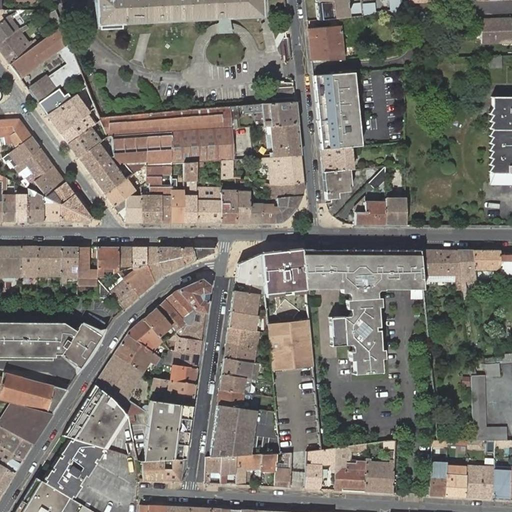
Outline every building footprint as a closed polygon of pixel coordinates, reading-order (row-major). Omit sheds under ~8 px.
[(93,0),(95,24),(220,17),(227,17),(259,16),(258,0),(93,0)] [(314,0),(317,20),(346,17),(344,0),(359,0),(361,16),(403,12),(402,8),(401,0),(314,0)] [(61,25),(54,10),(44,15),(54,30),(61,25)] [(11,14),(8,16),(0,21),(0,43),(18,30),(19,29),(12,20),(14,18),(11,14)] [(481,19),(482,44),(482,42),(511,41),(511,42),(511,37),(511,18),(511,19),(481,21),(481,19)] [(74,76),(80,72),(75,59),(68,42),(61,25),(54,30),(37,43),(9,64),(19,78),(58,49),(62,55),(65,53),(69,62),(62,68),(62,69),(69,79),(74,76)] [(308,28),(311,60),(342,59),(339,25),(308,28)] [(0,43),(0,51),(9,64),(37,43),(35,40),(29,44),(28,43),(23,47),(15,37),(20,33),(20,32),(28,28),(26,26),(19,29),(18,30),(0,43)] [(275,32),(279,59),(290,57),(286,30),(275,32)] [(20,33),(15,37),(23,47),(28,43),(20,33)] [(60,70),(67,81),(69,79),(62,69),(60,70)] [(28,89),(37,102),(56,89),(57,88),(67,81),(60,70),(48,80),(46,76),(28,89)] [(82,88),(86,86),(80,72),(74,76),(82,88)] [(319,140),(320,149),(349,146),(356,145),(355,137),(354,130),(358,130),(357,117),(353,117),(352,108),(356,108),(353,81),(349,82),(348,73),(313,75),(314,90),(318,89),(321,120),(317,120),(319,140)] [(294,98),(293,83),(283,82),(276,82),(276,87),(271,88),(272,99),(294,98)] [(61,85),(57,88),(62,95),(66,93),(61,85)] [(37,102),(46,115),(70,97),(66,93),(62,95),(57,88),(56,89),(37,102)] [(46,115),(59,133),(82,116),(85,114),(83,110),(75,99),(77,98),(74,94),(70,97),(46,115)] [(511,182),(511,97),(491,98),(491,114),(491,173),(494,173),(494,182),(511,182)] [(297,124),(295,101),(241,106),(242,114),(263,112),(264,126),(266,126),(297,124)] [(238,118),(237,106),(229,107),(153,113),(125,116),(115,116),(99,118),(99,119),(103,129),(106,136),(104,138),(100,141),(78,158),(104,194),(124,178),(129,175),(132,173),(144,163),(147,165),(170,163),(183,163),(196,162),(220,160),(232,160),(232,159),(230,128),(236,128),(235,119),(238,118)] [(99,119),(99,118),(98,118),(94,107),(91,110),(96,121),(99,119)] [(59,133),(67,143),(89,126),(82,116),(59,133)] [(18,118),(0,119),(0,150),(0,152),(2,158),(31,136),(18,118)] [(300,155),(297,124),(266,126),(267,134),(273,134),(275,152),(269,152),(269,157),(300,155)] [(67,143),(78,158),(100,141),(89,126),(67,143)] [(40,148),(31,136),(2,158),(5,162),(8,161),(13,167),(14,167),(40,148)] [(347,170),(352,169),(349,146),(320,149),(322,172),(347,170)] [(53,166),(40,148),(14,167),(20,176),(22,173),(25,177),(21,181),(25,187),(53,166)] [(303,182),(300,155),(269,157),(261,158),(262,163),(269,163),(271,182),(303,182)] [(232,160),(220,160),(220,178),(232,178),(232,160)] [(195,180),(196,162),(183,163),(183,181),(195,180)] [(144,182),(144,163),(132,173),(133,176),(140,185),(144,182)] [(171,179),(170,163),(147,165),(148,182),(148,192),(148,195),(140,195),(140,222),(160,222),(170,222),(171,179)] [(65,182),(53,166),(25,187),(27,188),(29,189),(36,184),(43,193),(41,195),(42,196),(44,197),(65,182)] [(385,180),(385,166),(368,182),(375,190),(385,180)] [(322,172),(325,199),(338,198),(337,192),(349,191),(347,170),(322,172)] [(104,194),(113,206),(125,197),(133,191),(124,178),(104,194)] [(170,222),(183,222),(184,195),(183,189),(177,190),(176,179),(171,179),(170,222)] [(74,194),(65,182),(44,197),(59,204),(74,194)] [(148,192),(148,182),(144,182),(140,185),(140,186),(140,192),(148,192)] [(303,190),(303,182),(271,182),(269,182),(261,182),(260,187),(268,190),(270,190),(270,194),(266,194),(266,196),(270,198),(271,198),(302,196),(303,190)] [(29,189),(27,188),(27,190),(27,221),(42,222),(42,196),(41,195),(29,189)] [(195,222),(220,223),(220,192),(203,192),(204,188),(196,188),(196,195),(195,222)] [(27,190),(15,190),(15,195),(14,221),(27,221),(27,190)] [(235,223),(235,191),(220,190),(220,192),(220,223),(235,223)] [(249,191),(235,191),(235,223),(249,223),(249,198),(249,191)] [(90,217),(74,194),(59,204),(60,222),(89,221),(90,217)] [(2,221),(14,221),(15,195),(2,195),(2,221)] [(125,222),(140,222),(140,195),(135,196),(125,198),(125,197),(113,206),(117,212),(125,206),(125,222)] [(183,222),(195,222),(196,195),(184,195),(183,222)] [(59,204),(44,197),(42,196),(42,222),(60,222),(59,204)] [(300,200),(302,196),(271,198),(270,198),(270,201),(275,201),(276,207),(274,211),(271,211),(271,209),(267,203),(261,203),(261,223),(277,223),(282,222),(285,220),(292,213),(296,208),(300,200)] [(385,225),(405,225),(405,197),(385,198),(385,201),(385,225)] [(249,223),(261,223),(261,203),(253,203),(253,198),(249,198),(249,223)] [(354,224),(385,225),(385,201),(364,201),(364,211),(354,212),(354,224)] [(21,246),(0,245),(0,275),(21,276),(21,246)] [(21,246),(21,276),(37,276),(37,246),(21,246)] [(37,246),(37,276),(61,276),(61,246),(37,246)] [(61,276),(61,282),(65,282),(65,276),(77,277),(77,246),(61,246),(61,276)] [(87,246),(77,246),(77,277),(77,279),(76,282),(77,284),(96,284),(96,281),(96,277),(97,271),(87,271),(87,246)] [(97,271),(96,277),(102,275),(102,268),(113,267),(112,273),(116,272),(117,271),(117,267),(117,247),(97,247),(97,271)] [(132,247),(117,247),(117,267),(131,267),(132,247)] [(146,247),(132,247),(131,267),(132,267),(145,264),(146,247)] [(158,247),(146,247),(145,264),(155,261),(158,260),(158,247)] [(180,247),(158,247),(158,260),(159,263),(164,274),(183,265),(180,247)] [(191,247),(180,247),(183,265),(194,260),(191,247)] [(213,247),(191,247),(194,260),(213,252),(213,247)] [(263,295),(264,298),(273,297),(278,296),(305,293),(305,288),(305,285),(303,270),(301,249),(279,251),(259,253),(262,284),(263,293),(263,295)] [(314,249),(301,249),(303,270),(305,285),(305,288),(341,288),(341,295),(346,295),(349,297),(349,300),(345,300),(346,309),(349,309),(350,314),(348,316),(333,317),(333,321),(329,321),(331,342),(334,342),(334,346),(350,345),(352,347),(352,352),(349,352),(349,361),(353,360),(354,374),(381,373),(380,359),(384,359),(383,350),(380,350),(377,307),(380,307),(379,298),(376,298),(376,292),(378,290),(384,289),(384,288),(411,289),(423,289),(422,283),(422,282),(419,250),(345,249),(345,254),(319,254),(314,249)] [(456,250),(419,250),(422,282),(422,283),(426,283),(426,280),(426,275),(454,275),(454,280),(455,280),(456,290),(460,289),(456,250)] [(471,250),(456,250),(460,289),(465,289),(465,281),(475,280),(474,278),(474,269),(471,250)] [(498,250),(471,250),(474,269),(481,269),(481,271),(483,274),(487,274),(489,271),(490,269),(498,269),(498,250)] [(511,250),(498,250),(498,269),(498,274),(500,274),(511,273),(511,250)] [(235,280),(262,284),(259,253),(237,263),(235,280)] [(155,261),(145,264),(154,282),(164,274),(159,263),(156,264),(155,261)] [(116,272),(120,276),(138,296),(154,282),(145,264),(132,267),(134,272),(128,277),(125,274),(123,275),(120,271),(117,271),(116,272)] [(208,269),(201,277),(209,283),(216,276),(208,269)] [(481,269),(474,269),(474,278),(498,278),(498,274),(498,269),(490,269),(489,271),(487,274),(483,274),(481,271),(481,269)] [(106,289),(114,297),(123,309),(138,296),(120,276),(110,286),(105,280),(102,275),(96,277),(101,283),(106,289)] [(96,284),(96,297),(114,297),(106,289),(101,283),(96,277),(96,281),(96,284)] [(201,280),(178,289),(192,306),(194,309),(205,311),(207,301),(209,285),(201,280)] [(174,291),(165,299),(187,324),(203,326),(205,311),(194,309),(192,306),(178,289),(174,291)] [(423,289),(411,289),(411,298),(424,298),(423,289)] [(254,315),(257,294),(233,290),(230,312),(254,315)] [(165,299),(155,308),(170,325),(175,331),(175,333),(179,337),(201,340),(203,326),(187,324),(165,299)] [(155,308),(142,318),(157,336),(170,325),(155,308)] [(254,331),(256,315),(254,315),(230,312),(228,327),(254,331)] [(129,330),(126,335),(151,351),(161,341),(157,336),(142,318),(129,330)] [(97,343),(101,336),(80,322),(75,331),(63,322),(0,321),(0,355),(54,356),(54,354),(60,354),(63,350),(83,364),(97,343)] [(270,364),(271,368),(285,367),(298,365),(312,364),(310,342),(309,334),(308,321),(294,323),(281,324),(267,326),(267,333),(269,349),(270,364)] [(225,343),(256,347),(258,331),(254,331),(228,327),(225,343)] [(175,333),(169,339),(172,339),(169,349),(199,354),(201,340),(179,337),(175,333)] [(126,335),(114,354),(142,373),(149,361),(154,364),(156,364),(160,357),(151,351),(126,335)] [(253,362),(256,347),(225,343),(223,358),(253,362)] [(173,352),(171,365),(197,369),(199,354),(169,349),(168,351),(173,352)] [(80,368),(83,364),(63,350),(60,354),(80,368)] [(114,354),(95,382),(98,385),(112,396),(122,407),(127,415),(145,411),(129,400),(132,394),(132,393),(130,392),(142,373),(114,354)] [(251,379),(255,379),(258,362),(253,362),(223,358),(221,374),(251,379)] [(474,362),(468,363),(470,375),(484,375),(486,375),(485,370),(475,369),(474,362)] [(484,364),(485,370),(486,375),(486,377),(501,375),(500,362),(485,364),(484,364)] [(169,380),(194,384),(197,369),(171,365),(169,380)] [(51,413),(66,389),(45,384),(22,377),(3,372),(2,378),(0,377),(0,399),(8,402),(10,402),(17,404),(26,407),(51,413)] [(221,374),(219,389),(242,392),(244,381),(251,381),(251,379),(221,374)] [(484,375),(470,375),(472,389),(472,440),(494,440),(506,440),(506,427),(485,427),(484,375)] [(152,381),(149,399),(186,405),(191,405),(194,384),(169,380),(152,378),(152,381)] [(81,412),(66,436),(72,438),(101,447),(103,447),(106,448),(125,417),(97,387),(81,412)] [(240,407),(243,392),(242,392),(219,389),(217,403),(240,407)] [(149,399),(147,410),(147,414),(149,414),(143,460),(155,459),(163,459),(179,458),(186,405),(149,399)] [(49,415),(51,413),(26,407),(17,404),(10,402),(6,410),(0,418),(0,427),(1,428),(5,429),(5,430),(31,444),(46,420),(49,415)] [(249,434),(253,435),(256,409),(252,409),(240,407),(217,403),(213,429),(243,433),(247,434),(249,434)] [(77,413),(63,435),(66,436),(81,412),(77,413)] [(0,445),(22,459),(31,444),(5,430),(5,429),(1,428),(0,427),(0,445)] [(250,454),(253,435),(249,434),(247,434),(243,433),(213,429),(211,437),(238,441),(239,443),(241,455),(247,455),(250,454)] [(220,456),(235,455),(238,455),(241,455),(239,443),(238,441),(211,437),(210,446),(209,456),(220,456)] [(72,438),(44,482),(67,496),(69,497),(70,498),(103,447),(101,447),(72,438)] [(506,440),(494,440),(494,446),(493,451),(495,451),(496,446),(511,446),(511,440),(506,440)] [(340,447),(336,447),(335,469),(341,469),(344,469),(344,463),(349,463),(349,452),(365,451),(365,444),(340,447)] [(0,445),(0,464),(13,473),(22,459),(0,445)] [(336,447),(320,449),(305,451),(305,459),(311,459),(311,464),(320,465),(320,461),(331,461),(331,468),(335,469),(336,447)] [(273,486),(288,487),(289,471),(290,467),(290,464),(290,462),(290,452),(285,453),(284,462),(276,461),(275,466),(275,470),(273,486)] [(275,470),(275,466),(276,461),(276,453),(261,454),(260,468),(260,470),(263,470),(264,465),(270,465),(269,470),(275,470)] [(260,468),(261,454),(250,454),(247,455),(241,455),(238,455),(235,455),(235,466),(235,470),(235,472),(235,484),(245,484),(245,469),(256,469),(255,476),(259,475),(259,474),(260,470),(260,468)] [(220,471),(220,456),(209,456),(205,457),(203,482),(209,483),(209,471),(220,471)] [(219,481),(219,483),(225,483),(225,471),(235,472),(235,456),(220,456),(220,471),(219,479),(219,481)] [(183,458),(179,458),(163,459),(162,480),(171,481),(172,475),(172,473),(183,473),(183,458)] [(392,493),(392,491),(393,459),(389,459),(388,461),(369,461),(369,458),(364,458),(364,461),(363,491),(392,493)] [(143,460),(141,460),(142,479),(162,480),(163,459),(155,459),(143,460)] [(340,490),(363,491),(364,461),(354,461),(354,464),(349,463),(344,463),(344,469),(341,469),(340,490)] [(430,463),(428,495),(443,495),(445,465),(445,463),(430,462),(430,463)] [(13,473),(0,464),(0,490),(2,492),(13,473)] [(304,471),(304,488),(319,488),(319,473),(320,465),(311,464),(305,464),(305,465),(304,471)] [(473,465),(464,464),(465,466),(464,496),(491,498),(492,469),(492,465),(485,465),(485,469),(473,468),(473,465)] [(445,465),(443,495),(464,496),(465,466),(445,465)] [(492,469),(491,498),(509,499),(510,470),(492,469)] [(34,477),(13,511),(16,511),(37,478),(34,477)] [(57,511),(58,511),(63,504),(67,496),(44,482),(37,478),(16,511),(57,511)] [(69,497),(67,496),(63,504),(58,511),(61,511),(69,497)]
